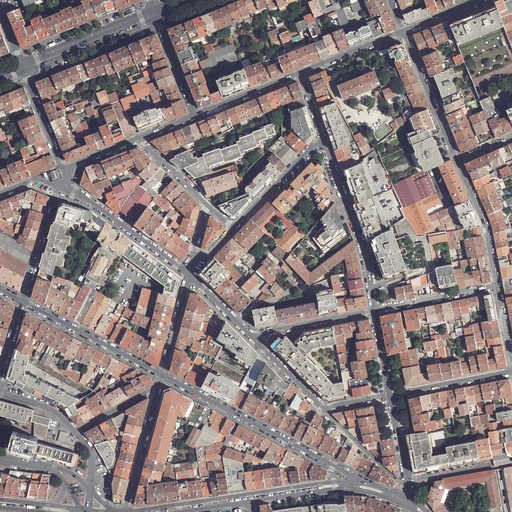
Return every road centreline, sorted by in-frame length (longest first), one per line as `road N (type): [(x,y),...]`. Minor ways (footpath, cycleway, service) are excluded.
road 1 (tertiary): [(361,481),(161,374)]
road 2 (residential): [(374,311),(361,245),(322,137)]
road 3 (tertiary): [(161,374),(23,300)]
road 4 (residential): [(59,187),(189,272)]
road 5 (secondary): [(155,13),(22,66)]
road 6 (residential): [(404,31),(458,160)]
road 7 (residential): [(458,160),(485,223),(497,284)]
road 8 (residential): [(157,387),(125,511)]
road 9 (residential): [(322,137),(233,227)]
road 10 (residential): [(374,311),(497,284)]
road 11 (residential): [(252,338),(374,311)]
road 12 (residential): [(511,371),(390,395)]
